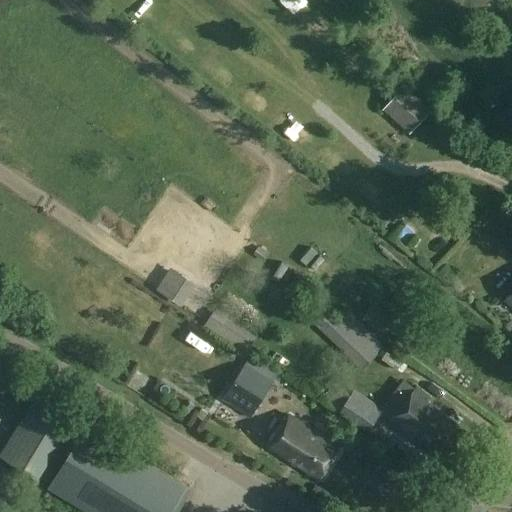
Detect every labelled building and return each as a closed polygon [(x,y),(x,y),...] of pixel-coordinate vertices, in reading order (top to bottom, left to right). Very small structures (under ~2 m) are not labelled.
[(430,112),(402,88),(383,110),(410,134),(430,112)] [(385,204),(392,195),(375,182),(368,191),(385,204)] [(346,309),(325,330),(364,368),(385,347),(346,309)] [(274,382),(247,365),(224,401),(251,418),(274,382)] [(431,397),(418,386),(390,421),(418,444),(421,440),(437,453),(459,425),(428,401),(431,397)] [(383,410),(355,392),(341,412),(369,431),(383,410)] [(65,411),(35,393),(0,450),(0,455),(27,472),(65,411)] [(315,431),(290,415),(269,446),(321,479),(344,443),(318,426),(315,431)] [(174,511),(189,488),(87,425),(49,486),(91,511),(174,511)] [(6,491),(0,486),(0,511),(15,511),(17,510),(0,501),(6,491)]
